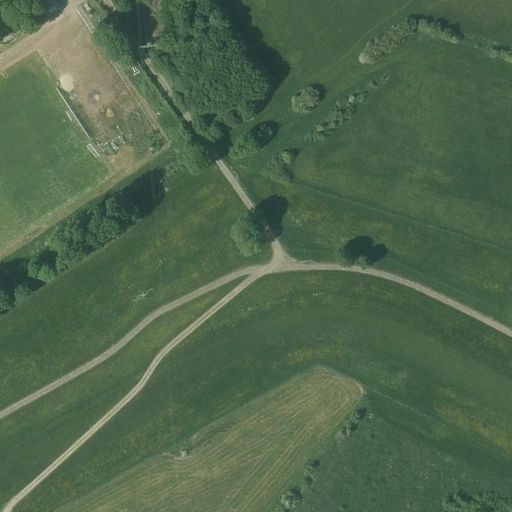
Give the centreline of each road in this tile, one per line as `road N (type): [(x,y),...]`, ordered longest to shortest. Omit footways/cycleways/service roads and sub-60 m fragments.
road 1 (track): [(0,417),(149,321),(252,269),(381,273),(511,336)]
road 2 (track): [(270,269),(165,350),(143,383),(7,511)]
road 3 (track): [(270,269),(278,249),(105,0)]
